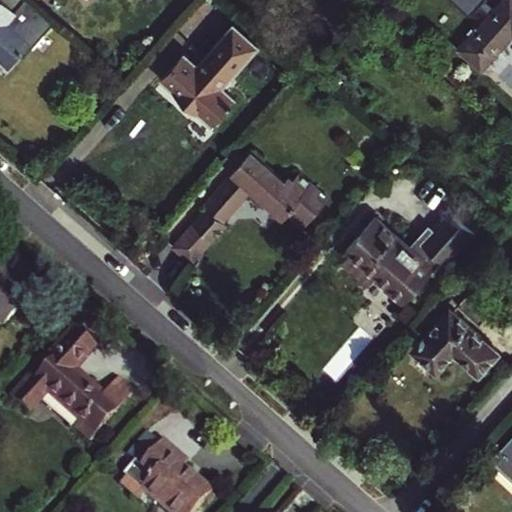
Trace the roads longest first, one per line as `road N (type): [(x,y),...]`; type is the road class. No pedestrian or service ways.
road 1 (residential): [(294,446),(0,187)]
road 2 (residential): [(389,511),(511,380)]
